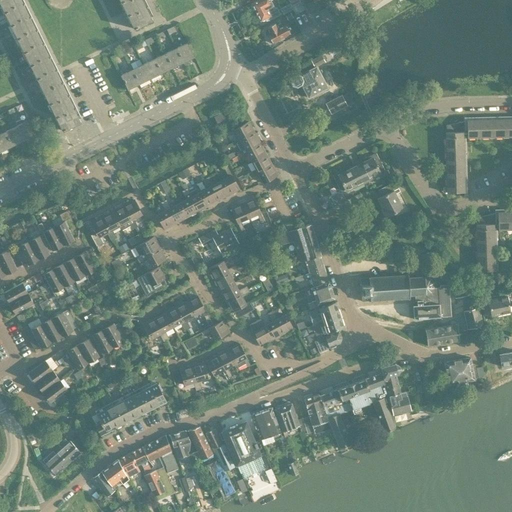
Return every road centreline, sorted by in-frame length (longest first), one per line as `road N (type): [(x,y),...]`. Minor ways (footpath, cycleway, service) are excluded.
road 1 (residential): [(244,335),(168,239),(295,171)]
road 2 (residential): [(46,511),(120,449),(246,404)]
road 3 (residential): [(246,404),(414,351)]
road 4 (residential): [(359,326),(295,171)]
road 5 (residential): [(374,0),(246,69)]
road 6 (residential): [(113,135),(212,88),(230,67)]
road 7 (residential): [(387,124),(438,107),(511,102)]
road 8 (residential): [(0,192),(113,135)]
